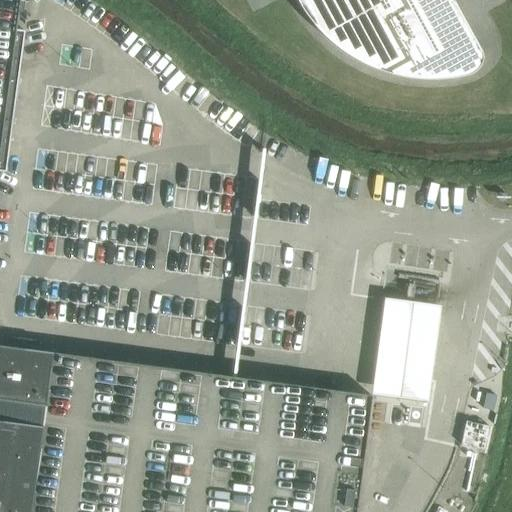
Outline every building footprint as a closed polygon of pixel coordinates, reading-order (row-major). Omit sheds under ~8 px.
[(0,0),(0,511),(355,511),(371,396),(32,351),(32,346),(14,344),(13,348),(0,346),(0,171),(5,172),(24,31),(16,30),(18,12),(22,12),(24,1),(20,1),(19,0),(0,0)] [(296,0),(300,7),(304,14),(309,20),(314,26),(319,32),(325,37),(333,44),(341,51),(350,57),(359,62),(368,66),(378,70),(389,74),(399,76),(409,78),(420,79),(428,80),(437,80),(445,79),(453,78),(461,77),(467,76),(472,74),(476,71),(479,66),(481,61),(481,56),(480,51),(479,49),(478,48),(477,47),(476,46),(474,45),(462,38),(446,8),(454,3),(453,1),(452,0),(296,0)] [(441,297),(385,290),(372,385),(428,392),(441,297)] [(493,411),(496,396),(486,393),(483,408),(493,411)] [(466,421),(461,445),(475,448),(484,450),(489,427),(466,421)]
